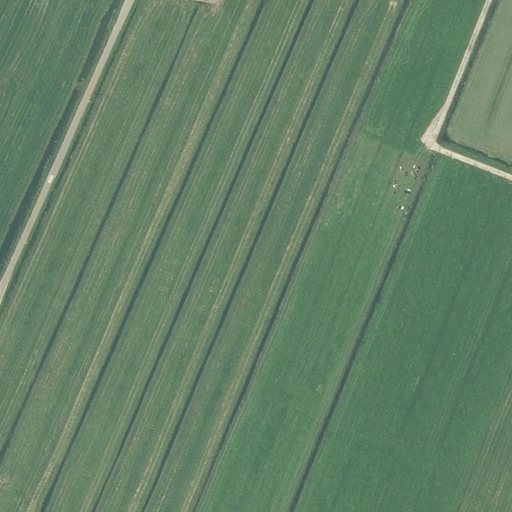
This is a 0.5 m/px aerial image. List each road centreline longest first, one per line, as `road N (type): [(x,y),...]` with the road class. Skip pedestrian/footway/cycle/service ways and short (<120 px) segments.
road 1 (unclassified): [(0,292),(129,0)]
road 2 (track): [(511,179),(431,143),(489,0)]
